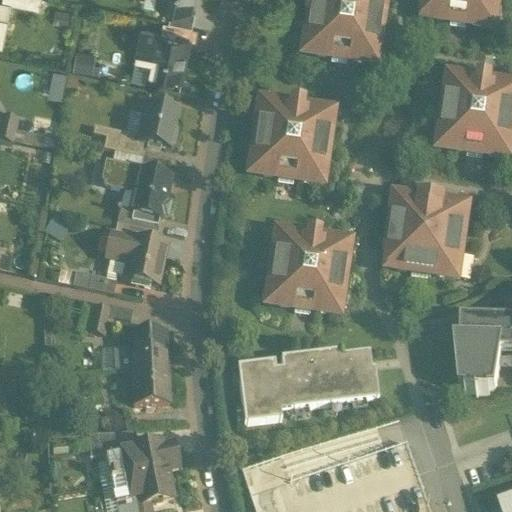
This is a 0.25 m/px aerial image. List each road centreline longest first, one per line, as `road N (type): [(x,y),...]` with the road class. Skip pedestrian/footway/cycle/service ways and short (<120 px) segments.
road 1 (residential): [(236,0),(197,293),(203,417),(220,511)]
road 2 (unknown): [(307,511),(511,435)]
road 3 (unknown): [(426,423),(284,474),(270,489),(270,511)]
